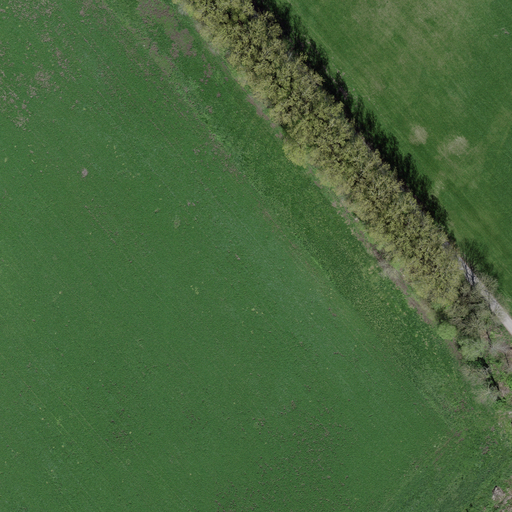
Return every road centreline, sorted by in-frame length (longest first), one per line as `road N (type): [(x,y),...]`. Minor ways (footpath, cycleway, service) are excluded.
road 1 (track): [(221,0),(511,378)]
road 2 (track): [(241,0),(511,325)]
